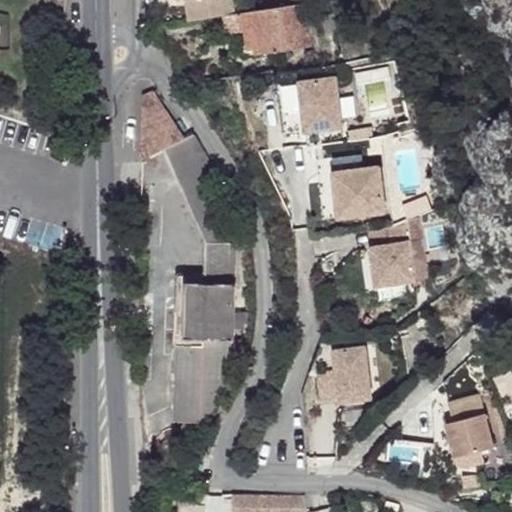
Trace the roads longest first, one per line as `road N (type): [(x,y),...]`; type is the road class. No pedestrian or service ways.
road 1 (residential): [(446,511),(404,488),(247,474),(227,459),(279,323),(274,247),(248,176),(130,39)]
road 2 (primary): [(98,45),(109,511)]
road 3 (unknown): [(327,480),(430,381)]
